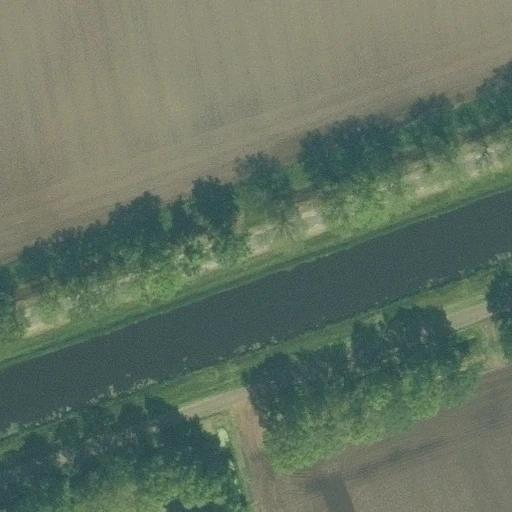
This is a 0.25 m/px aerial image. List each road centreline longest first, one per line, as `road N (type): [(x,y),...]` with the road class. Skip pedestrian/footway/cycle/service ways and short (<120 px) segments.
road 1 (unclassified): [(0,331),(511,152)]
road 2 (unclassified): [(511,295),(200,405)]
road 3 (unclassified): [(0,476),(200,405)]
